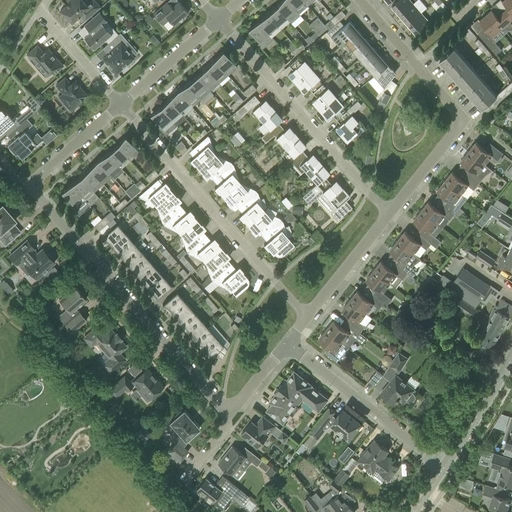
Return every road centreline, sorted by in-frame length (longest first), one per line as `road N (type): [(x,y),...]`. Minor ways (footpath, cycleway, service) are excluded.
road 1 (residential): [(227,413),(28,187)]
road 2 (residential): [(306,315),(121,105)]
road 3 (residential): [(387,211),(464,119),(359,0)]
road 4 (residential): [(387,211),(219,20)]
road 5 (residential): [(443,467),(285,344)]
road 6 (residential): [(121,105),(39,10),(46,0)]
road 7 (residential): [(306,315),(387,211)]
road 8 (residential): [(121,105),(219,20)]
road 9 (secondary): [(443,467),(511,357)]
road 10 (residential): [(28,187),(121,105)]
